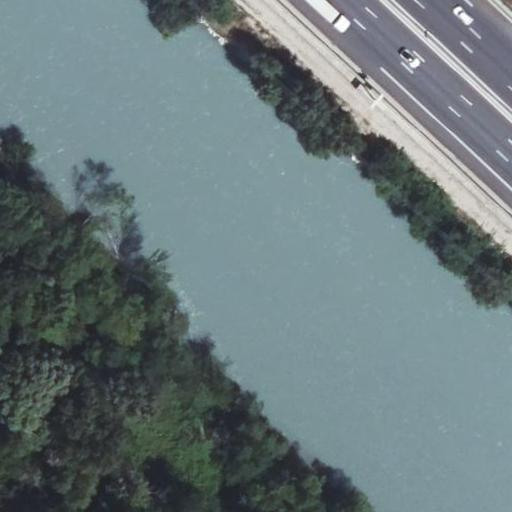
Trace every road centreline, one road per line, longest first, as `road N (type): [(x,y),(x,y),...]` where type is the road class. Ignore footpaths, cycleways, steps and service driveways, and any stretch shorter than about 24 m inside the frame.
road 1 (track): [(253,0),(511,242)]
road 2 (motorway): [(344,0),(511,155)]
